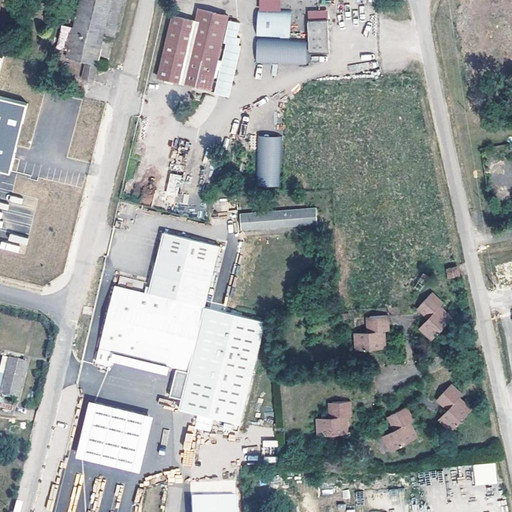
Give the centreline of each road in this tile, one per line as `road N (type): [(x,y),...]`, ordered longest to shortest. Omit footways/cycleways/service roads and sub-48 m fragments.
road 1 (unclassified): [(420,0),(511,452)]
road 2 (unclassified): [(148,0),(70,308)]
road 3 (unclassified): [(70,308),(22,511)]
